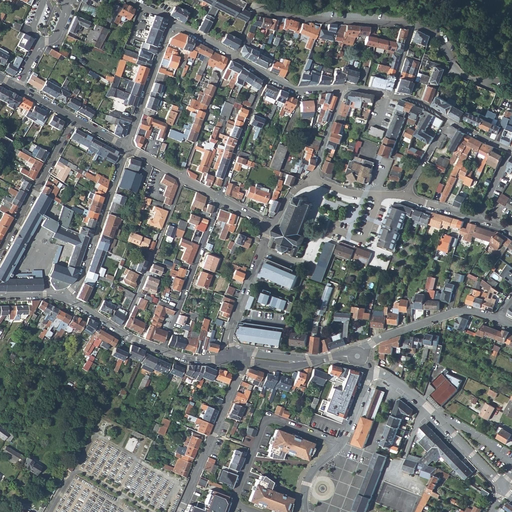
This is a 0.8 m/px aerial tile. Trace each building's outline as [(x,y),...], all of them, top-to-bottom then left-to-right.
[(223,0),(201,0),(210,5),(217,8),(233,17),(234,16),(235,15),(246,21),(249,13),(242,9),(238,7),(225,1),(223,0)] [(237,0),(223,0),(225,1),(238,7),(242,9),(245,4),(237,0)] [(99,9),(88,4),(84,2),(80,10),(95,17),(99,9)] [(120,8),(113,22),(117,24),(120,19),(123,21),(125,17),(129,19),(134,9),(130,7),(130,6),(128,5),(128,6),(123,3),(120,8)] [(106,20),(112,23),(113,22),(120,8),(114,5),(106,20)] [(209,8),(199,27),(206,31),(215,14),(215,12),(217,8),(210,5),(209,8)] [(171,12),(169,15),(182,22),(183,20),(187,13),(174,6),(171,12)] [(137,9),(130,28),(132,29),(134,25),(135,26),(136,22),(147,26),(150,26),(147,34),(147,35),(158,39),(165,19),(137,9)] [(103,40),(107,32),(108,31),(109,30),(75,15),(67,34),(80,40),(99,48),(103,40)] [(250,25),(246,38),(251,39),(251,40),(252,40),(254,34),(252,34),(255,26),(267,29),(267,28),(268,27),(269,19),(255,16),(254,18),(253,21),(252,22),(250,25)] [(276,20),(274,29),(278,29),(277,33),(276,33),(276,37),(275,37),(273,44),(277,45),(278,42),(281,28),(284,19),(277,17),(276,20)] [(267,28),(267,29),(271,30),(267,42),(270,43),(274,29),(276,20),(269,19),(268,27),(267,28)] [(297,22),(289,19),(288,20),(287,24),(285,24),(284,29),(285,30),(286,28),(294,31),(294,32),(298,33),(298,32),(301,24),(297,23),(297,22)] [(14,22),(12,27),(19,31),(22,25),(14,22)] [(317,31),(319,23),(311,22),(311,23),(308,22),(307,25),(301,23),(301,24),(298,32),(309,36),(305,47),(310,49),(311,47),(317,31)] [(326,31),(324,39),(332,40),(335,24),(327,24),(326,31)] [(345,25),(340,24),(340,25),(339,26),(338,27),(336,27),(333,40),(342,42),(343,39),(341,38),(342,36),(343,32),(344,32),(345,25)] [(342,42),(342,43),(351,45),(352,41),(353,36),(355,37),(355,35),(356,30),(357,26),(345,25),(344,32),(343,32),(342,36),(341,38),(343,39),(342,42)] [(356,30),(355,35),(360,35),(364,35),(364,38),(366,38),(366,36),(367,34),(369,26),(357,26),(356,30)] [(130,28),(125,44),(136,47),(145,50),(153,53),(158,39),(147,35),(144,42),(142,41),(141,44),(131,41),(134,30),(132,29),(130,28)] [(375,38),(372,46),(387,50),(385,58),(390,59),(392,51),(394,44),(396,35),(398,29),(391,28),(390,33),(393,34),(392,42),(375,38)] [(317,38),(324,39),(326,31),(318,29),(317,38)] [(396,35),(394,44),(401,46),(406,29),(398,29),(396,35)] [(414,30),(410,42),(423,46),(426,36),(418,31),(414,30)] [(170,38),(168,43),(179,47),(179,49),(181,50),(181,49),(182,49),(186,36),(186,35),(178,32),(170,38)] [(27,51),(30,46),(33,39),(24,33),(20,39),(17,45),(27,51)] [(67,34),(65,39),(74,43),(74,42),(78,44),(80,40),(67,34)] [(223,38),(220,42),(233,49),(236,44),(238,40),(232,37),(225,34),(224,35),(223,38)] [(182,49),(181,52),(185,53),(183,59),(182,59),(180,66),(184,68),(185,64),(187,58),(188,55),(193,40),(186,36),(182,49)] [(366,38),(364,45),(372,46),(375,38),(366,36),(366,38)] [(193,40),(188,55),(194,58),(195,56),(199,44),(193,40)] [(244,41),(243,45),(247,47),(249,44),(257,47),(256,48),(259,49),(261,45),(258,43),(258,42),(252,40),(251,40),(250,42),(249,42),(244,41)] [(202,60),(193,81),(197,83),(198,80),(200,76),(202,72),(204,67),(209,57),(212,51),(199,44),(195,56),(199,58),(201,54),(204,56),(202,60)] [(252,62),(265,69),(270,60),(271,60),(273,50),(270,50),(267,58),(259,55),(264,47),(269,48),(271,48),(274,49),(275,47),(263,44),(261,44),(261,45),(259,49),(256,54),(252,62)] [(388,67),(387,68),(394,70),(401,46),(394,44),(392,51),(390,59),(388,67)] [(247,47),(243,45),(241,52),(242,57),(252,61),(252,62),(256,54),(259,49),(256,48),(255,51),(247,47)] [(0,62),(3,64),(8,53),(7,53),(8,52),(0,47),(0,62)] [(48,47),(44,53),(48,55),(48,53),(57,58),(60,54),(58,53),(48,47)] [(123,49),(120,58),(126,60),(138,64),(148,68),(153,53),(145,50),(136,47),(135,50),(139,51),(138,54),(123,49)] [(61,48),(58,53),(60,54),(64,56),(66,57),(69,52),(61,48)] [(163,58),(166,59),(177,63),(179,57),(175,55),(177,52),(176,51),(177,51),(178,51),(178,50),(173,48),(171,53),(169,52),(165,51),(163,58)] [(212,51),(209,57),(216,61),(213,67),(215,68),(216,66),(222,69),(226,58),(212,51)] [(361,79),(364,80),(371,54),(368,53),(367,57),(366,59),(361,79)] [(423,53),(417,72),(420,74),(421,74),(424,65),(427,66),(425,75),(428,76),(426,82),(433,84),(435,85),(440,69),(437,68),(439,64),(426,60),(428,54),(423,53)] [(5,70),(13,75),(22,59),(18,56),(18,58),(15,58),(12,65),(9,63),(5,70)] [(209,57),(204,67),(206,68),(207,66),(207,64),(213,67),(216,61),(209,57)] [(405,57),(400,71),(414,75),(418,62),(405,57)] [(114,74),(114,75),(120,77),(126,60),(120,58),(116,70),(114,74)] [(163,58),(160,64),(175,69),(176,65),(177,64),(177,63),(166,59),(163,58)] [(282,63),(273,60),(269,71),(280,74),(280,75),(284,76),(288,65),(289,61),(283,59),(282,63)] [(306,59),(296,86),(297,86),(305,85),(310,71),(306,71),(307,69),(309,62),(310,60),(306,59)] [(226,69),(222,78),(226,80),(228,74),(231,76),(229,82),(228,82),(226,86),(228,87),(226,91),(228,92),(230,93),(233,84),(234,83),(235,79),(236,77),(236,75),(240,68),(241,67),(241,66),(238,64),(230,61),(226,69)] [(138,64),(132,81),(142,84),(148,68),(138,64)] [(377,64),(376,70),(386,72),(387,68),(388,67),(377,64)] [(334,71),(330,84),(341,84),(342,80),(346,69),(346,66),(344,66),(344,67),(342,66),(340,68),(339,67),(338,72),(334,71)] [(159,67),(157,72),(164,74),(167,74),(173,76),(173,75),(172,74),(172,72),(165,70),(166,69),(159,67)] [(235,79),(234,83),(239,85),(238,86),(240,87),(240,86),(240,85),(246,74),(247,72),(241,67),(240,68),(236,75),(236,77),(235,79)] [(386,72),(385,75),(392,77),(394,70),(387,68),(386,72)] [(346,69),(342,80),(344,80),(354,83),(357,72),(346,69)] [(310,71),(305,85),(314,84),(318,72),(310,70),(310,71)] [(321,71),(316,84),(327,85),(329,73),(321,71)] [(400,71),(398,78),(411,83),(414,75),(400,71)] [(240,87),(237,93),(240,95),(242,91),(241,90),(244,81),(250,85),(254,76),(247,72),(246,74),(240,85),(240,86),(240,87)] [(32,74),(27,82),(40,89),(45,82),(36,77),(32,74)] [(107,74),(105,79),(108,81),(112,83),(113,77),(107,74)] [(204,88),(202,92),(211,96),(215,86),(218,78),(215,74),(215,76),(211,74),(208,83),(204,82),(201,87),(204,88)] [(420,74),(417,82),(425,84),(426,82),(428,76),(425,75),(421,74),(420,74)] [(112,83),(110,86),(116,88),(120,77),(114,75),(113,77),(112,83)] [(370,77),(368,87),(382,89),(388,91),(392,77),(385,75),(385,77),(382,76),(381,79),(380,79),(370,77)] [(60,88),(55,97),(65,103),(70,94),(68,92),(70,88),(66,86),(69,81),(67,80),(69,77),(66,76),(60,88)] [(254,76),(250,85),(257,89),(261,81),(254,76)] [(48,77),(47,79),(60,87),(61,84),(48,77)] [(398,78),(394,92),(407,94),(411,83),(398,78)] [(45,82),(40,89),(55,97),(60,88),(45,80),(45,82)] [(132,81),(129,80),(125,91),(138,96),(142,84),(132,81)] [(154,82),(149,96),(160,100),(166,81),(162,80),(161,84),(154,82)] [(423,90),(421,100),(429,103),(433,88),(432,88),(433,84),(426,82),(425,84),(423,90)] [(263,90),(261,95),(263,96),(264,95),(266,96),(264,99),(273,103),(274,100),(279,90),(266,85),(263,90)] [(110,86),(106,94),(116,97),(116,96),(125,99),(124,103),(126,104),(126,103),(135,106),(138,96),(125,91),(116,88),(110,86)] [(75,87),(69,97),(70,98),(67,105),(76,110),(81,103),(79,102),(80,99),(75,96),(78,89),(75,87)] [(279,90),(274,100),(276,101),(275,103),(281,106),(286,95),(287,93),(279,90)] [(8,91),(2,101),(4,101),(8,104),(7,105),(13,108),(19,97),(15,95),(14,93),(13,92),(10,92),(8,91)] [(202,92),(199,91),(198,94),(202,95),(200,101),(200,102),(207,106),(211,96),(202,92)] [(345,94),(344,98),(348,99),(347,103),(351,105),(350,108),(354,110),(355,107),(360,93),(352,91),(349,91),(345,94)] [(243,100),(242,104),(249,107),(255,94),(252,93),(252,94),(250,94),(247,101),(243,100)] [(360,93),(355,107),(362,108),(362,106),(365,93),(360,93)] [(365,93),(362,106),(367,108),(367,105),(373,105),(375,96),(375,95),(365,93)] [(325,94),(319,94),(319,95),(317,100),(316,103),(321,104),(321,105),(325,94)] [(330,94),(325,94),(321,105),(321,104),(320,109),(325,111),(325,109),(330,96),(330,94)] [(452,94),(447,102),(448,102),(454,106),(455,106),(456,105),(458,102),(453,99),(455,95),(452,94)] [(281,106),(278,115),(281,116),(284,110),(289,113),(291,110),(296,100),(286,95),(281,106)] [(149,96),(145,108),(152,111),(153,110),(154,110),(156,111),(158,105),(159,106),(161,100),(160,100),(149,96)] [(325,109),(330,111),(335,97),(330,96),(325,109)] [(21,118),(23,119),(29,107),(32,102),(22,97),(17,105),(25,110),(21,118)] [(438,97),(433,106),(437,109),(440,104),(446,107),(448,102),(447,102),(438,97)] [(189,106),(204,112),(207,106),(200,102),(200,101),(197,100),(192,98),(189,106)] [(85,99),(78,111),(90,118),(93,111),(91,110),(91,109),(84,105),(86,101),(86,100),(85,99)] [(317,100),(300,102),(301,112),(315,111),(316,103),(317,100)] [(381,152),(380,154),(390,158),(406,118),(404,117),(407,111),(411,113),(414,105),(415,104),(401,100),(401,101),(400,102),(397,112),(393,122),(392,122),(382,150),(381,151),(381,152)] [(221,112),(219,115),(224,116),(223,119),(227,121),(227,119),(228,116),(232,106),(233,105),(226,102),(224,101),(221,112)] [(227,121),(226,123),(240,128),(244,117),(245,118),(246,113),(249,108),(240,104),(234,102),(233,105),(232,106),(239,109),(234,122),(227,119),(227,121)] [(343,102),(339,112),(347,115),(348,112),(350,108),(351,105),(347,103),(343,102)] [(440,104),(437,109),(449,115),(454,106),(448,102),(446,107),(440,104)] [(268,115),(267,117),(270,119),(271,116),(272,116),(276,105),(273,104),(269,111),(268,115)] [(189,106),(187,105),(186,108),(191,111),(190,115),(194,117),(202,119),(204,112),(189,106)] [(411,113),(409,117),(416,120),(419,115),(420,116),(423,109),(414,105),(411,113)] [(31,116),(29,119),(33,121),(36,115),(40,109),(34,106),(29,115),(31,116)] [(455,106),(450,116),(461,122),(466,112),(455,106)] [(23,119),(22,120),(27,123),(29,119),(26,117),(31,108),(29,107),(23,119)] [(171,107),(165,123),(168,124),(171,125),(172,123),(174,117),(177,109),(172,107),(171,107)] [(36,115),(33,121),(40,125),(37,131),(39,132),(44,123),(44,122),(49,114),(40,109),(36,115)] [(320,109),(317,122),(321,123),(322,120),(325,111),(320,109)] [(322,120),(326,122),(330,111),(325,109),(325,111),(322,120)] [(418,125),(418,127),(419,127),(418,128),(426,132),(427,130),(431,123),(440,128),(444,121),(436,117),(427,112),(425,110),(422,117),(418,125)] [(489,131),(493,123),(497,114),(489,110),(485,120),(481,127),(489,131)] [(491,132),(489,137),(502,142),(505,135),(506,131),(511,116),(511,112),(507,111),(500,127),(493,123),(489,131),(491,132)] [(339,112),(338,114),(347,117),(346,122),(350,123),(352,116),(353,114),(348,112),(347,115),(339,112)] [(465,120),(481,127),(485,120),(479,117),(480,115),(480,113),(476,112),(474,112),(473,115),(468,112),(465,120)] [(219,115),(214,113),(214,115),(219,117),(217,121),(225,125),(226,123),(227,121),(223,119),(224,116),(219,115)] [(250,121),(249,124),(255,126),(254,129),(256,130),(253,137),(256,138),(259,131),(260,125),(264,114),(262,113),(261,117),(252,114),(250,121)] [(142,114),(136,133),(135,134),(144,137),(148,138),(152,126),(160,129),(165,131),(168,124),(165,123),(152,118),(142,114)] [(338,114),(336,121),(345,124),(346,122),(347,117),(338,114)] [(109,115),(108,119),(107,120),(111,121),(110,122),(116,124),(113,133),(120,137),(125,135),(129,122),(118,119),(111,116),(109,115)] [(53,116),(48,124),(58,129),(63,121),(53,116)] [(505,135),(502,142),(510,146),(511,140),(511,116),(506,131),(505,135)] [(192,119),(190,123),(199,126),(201,120),(202,119),(194,117),(193,119),(192,119)] [(217,121),(215,127),(220,128),(218,133),(219,133),(222,134),(225,126),(225,125),(217,121)] [(334,132),(331,141),(338,143),(340,144),(343,135),(342,135),(345,128),(348,129),(349,125),(345,124),(336,121),(332,132),(334,132)] [(184,124),(183,127),(185,128),(197,133),(199,126),(190,123),(188,122),(187,126),(184,124)] [(225,125),(225,126),(232,128),(229,136),(236,138),(240,128),(226,123),(225,125)] [(383,138),(386,130),(373,125),(370,133),(383,138)] [(444,133),(437,146),(441,149),(449,136),(454,140),(459,131),(454,128),(450,125),(448,126),(444,133)] [(210,135),(208,142),(209,142),(214,144),(215,140),(218,133),(220,128),(215,127),(214,126),(213,130),(211,135),(210,135)] [(193,142),(197,133),(185,128),(183,134),(170,129),(167,136),(180,141),(181,138),(185,139),(185,141),(190,143),(190,141),(193,142)] [(406,136),(412,139),(413,139),(414,136),(417,132),(410,128),(406,136)] [(417,132),(414,136),(430,144),(434,137),(426,132),(418,128),(418,129),(417,131),(417,132)] [(75,129),(70,138),(79,143),(84,134),(75,129)] [(454,140),(449,148),(455,151),(466,134),(459,131),(454,140)] [(218,137),(223,139),(222,142),(225,143),(233,146),(236,140),(222,134),(219,133),(218,137)] [(0,134),(0,143),(7,147),(8,145),(11,140),(0,134)] [(84,134),(79,143),(88,148),(91,141),(93,138),(84,134)] [(451,160),(449,164),(451,165),(453,162),(454,162),(457,155),(461,157),(472,137),(466,134),(455,151),(451,160)] [(135,136),(134,139),(136,146),(139,148),(142,143),(143,142),(143,141),(144,139),(135,136)] [(461,157),(458,163),(463,165),(468,156),(467,155),(471,149),(472,149),(472,150),(473,151),(473,152),(475,153),(477,150),(479,151),(483,143),(472,137),(461,157)] [(91,141),(88,148),(87,149),(96,153),(96,152),(97,150),(101,143),(93,138),(91,141)] [(329,140),(327,147),(332,149),(331,152),(335,153),(335,152),(338,143),(331,141),(329,140)] [(208,144),(205,143),(203,149),(211,151),(214,144),(209,142),(208,144)] [(409,149),(408,153),(416,157),(421,160),(424,153),(417,150),(415,149),(417,145),(411,142),(409,149)] [(118,152),(101,143),(97,150),(96,152),(100,154),(100,155),(103,157),(106,159),(115,163),(118,152)] [(220,145),(219,148),(231,153),(233,146),(225,143),(224,147),(220,145)] [(278,144),(269,167),(278,170),(286,147),(278,144)] [(478,170),(482,172),(494,147),(485,144),(479,156),(484,159),(478,170)] [(24,154),(25,154),(33,158),(34,157),(43,162),(48,152),(35,145),(34,147),(35,148),(31,154),(26,151),(24,154)] [(196,146),(195,149),(203,152),(197,170),(203,172),(205,167),(207,161),(208,158),(210,154),(211,151),(203,149),(196,146)] [(219,148),(216,147),(216,149),(217,149),(217,151),(219,152),(218,155),(228,159),(231,153),(219,148)] [(298,170),(297,172),(301,173),(303,169),(305,169),(305,168),(311,152),(312,149),(305,147),(304,150),(305,150),(306,151),(304,159),(301,159),(301,160),(298,170)] [(398,154),(397,157),(406,160),(408,154),(408,153),(409,149),(406,148),(404,156),(398,154)] [(25,154),(24,153),(23,153),(19,151),(17,155),(32,163),(29,168),(37,172),(42,163),(33,158),(25,154)] [(239,151),(237,156),(247,160),(249,155),(239,151)] [(305,168),(305,169),(310,171),(315,156),(313,155),(314,153),(311,152),(305,168)] [(331,153),(329,157),(327,156),(322,171),(324,171),(323,175),(332,178),(333,175),(332,174),(335,164),(332,163),(335,153),(331,152),(331,153)] [(487,163),(497,168),(503,157),(493,152),(487,163)] [(218,155),(215,162),(217,162),(226,165),(228,159),(218,155)] [(233,169),(239,171),(241,164),(249,167),(249,166),(253,167),(254,163),(247,160),(237,156),(233,169)] [(395,156),(394,159),(401,162),(399,167),(395,166),(394,170),(393,170),(390,179),(399,181),(406,160),(397,157),(395,156)] [(431,156),(428,163),(436,167),(445,171),(449,164),(444,161),(445,159),(439,157),(438,159),(431,156)] [(59,157),(57,161),(64,165),(66,166),(68,162),(59,157)] [(130,159),(127,167),(136,171),(139,162),(130,159)] [(347,171),(346,175),(347,176),(351,184),(353,182),(357,181),(364,183),(366,183),(367,181),(370,182),(371,181),(373,174),(371,173),(375,162),(374,162),(365,160),(364,163),(355,160),(352,161),(351,160),(350,164),(347,171)] [(64,165),(57,161),(54,167),(60,169),(56,177),(63,182),(70,168),(66,166),(64,165)] [(68,162),(66,166),(70,168),(76,171),(77,170),(75,169),(76,166),(68,162)] [(216,168),(216,169),(224,172),(226,165),(217,162),(216,164),(214,168),(216,168)] [(441,200),(440,201),(444,203),(447,196),(448,196),(457,178),(455,177),(460,168),(461,168),(463,165),(458,163),(449,182),(442,196),(441,200)] [(470,168),(464,166),(460,174),(461,174),(459,178),(464,181),(470,170),(470,168)] [(21,168),(19,172),(24,175),(33,180),(37,172),(29,168),(28,172),(21,168)] [(123,169),(117,187),(123,189),(136,193),(141,175),(123,169)] [(216,169),(211,183),(219,187),(221,181),(220,181),(224,172),(216,169)] [(187,170),(187,171),(189,177),(194,180),(197,176),(187,170)] [(206,180),(204,185),(208,187),(212,176),(207,174),(203,172),(202,175),(204,176),(204,178),(205,178),(206,180)] [(94,177),(86,173),(84,176),(96,183),(100,176),(96,174),(94,177)] [(169,205),(172,199),(176,187),(174,180),(170,178),(170,179),(168,178),(168,176),(164,174),(160,182),(166,186),(163,196),(165,197),(163,203),(169,205)] [(286,174),(283,184),(290,187),(293,177),(286,174)] [(16,186),(15,188),(25,193),(32,181),(25,177),(23,176),(20,181),(22,182),(19,188),(16,186)] [(109,180),(100,176),(96,183),(106,188),(107,184),(109,180)] [(470,178),(467,177),(464,181),(463,183),(470,186),(473,180),(470,178)] [(276,184),(270,200),(277,202),(277,201),(275,200),(279,191),(281,185),(279,185),(281,180),(277,179),(276,184)] [(52,183),(47,180),(40,193),(50,199),(52,196),(50,195),(55,186),(52,183)] [(436,190),(441,193),(445,184),(440,182),(436,190)] [(96,183),(94,186),(97,187),(97,188),(105,192),(106,188),(96,183)] [(228,183),(224,194),(229,196),(241,199),(242,194),(238,192),(239,188),(233,186),(233,185),(228,183)] [(255,187),(251,198),(265,203),(269,193),(266,192),(259,189),(260,187),(260,186),(256,184),(255,187)] [(245,196),(251,198),(255,187),(250,185),(248,190),(247,190),(245,196)] [(9,187),(7,191),(12,195),(14,196),(13,198),(20,202),(25,193),(15,188),(14,187),(13,189),(9,187)] [(117,187),(109,211),(119,214),(124,197),(121,196),(123,189),(117,187)] [(90,192),(88,198),(89,198),(101,203),(104,193),(98,190),(98,192),(95,191),(94,191),(93,194),(90,192)] [(0,290),(42,290),(42,280),(42,278),(30,279),(16,279),(5,279),(23,248),(21,247),(28,234),(30,235),(38,222),(40,216),(41,214),(50,199),(40,193),(19,231),(2,260),(0,264),(0,290)] [(192,203),(189,209),(191,210),(193,210),(194,207),(201,209),(202,206),(205,197),(195,193),(192,203)] [(456,199),(453,205),(461,208),(466,198),(462,196),(462,195),(459,194),(456,199)] [(499,200),(498,202),(505,206),(509,198),(503,194),(502,197),(499,200)] [(4,197),(3,198),(17,206),(20,202),(13,198),(12,199),(10,198),(6,196),(5,198),(4,197)] [(151,199),(143,196),(139,208),(142,209),(144,203),(148,205),(151,199)] [(290,254),(297,257),(298,256),(297,256),(300,247),(301,247),(301,246),(303,246),(302,245),(305,237),(306,237),(307,236),(305,235),(304,235),(303,236),(300,235),(302,230),(303,231),(304,230),(302,229),(304,225),(305,226),(305,225),(304,224),(306,220),(307,221),(307,220),(306,219),(308,215),(309,216),(309,215),(308,214),(309,210),(311,211),(311,210),(310,209),(311,206),(312,206),(312,205),(312,204),(311,204),(308,203),(308,202),(309,200),(308,199),(307,198),(306,199),(305,199),(303,198),(302,197),(302,196),(299,197),(299,198),(298,199),(297,199),(295,198),(295,197),(294,197),(294,198),(293,197),(293,198),(294,198),(293,202),(291,201),(291,202),(292,203),(291,207),(290,206),(289,207),(290,208),(289,212),(288,211),(287,212),(288,213),(287,216),(286,216),(285,217),(286,218),(285,221),(284,221),(283,222),(284,222),(283,227),(280,226),(280,225),(279,224),(279,225),(277,225),(278,226),(275,234),(274,234),(273,235),(275,236),(271,246),(270,246),(270,247),(276,249),(276,248),(281,250),(280,251),(281,252),(282,251),(285,252),(285,253),(286,253),(287,252),(290,254)] [(1,204),(0,205),(0,210),(3,212),(11,217),(17,206),(3,198),(1,201),(3,202),(1,205),(1,204)] [(89,198),(87,203),(89,205),(99,208),(101,203),(89,198)] [(269,200),(267,203),(270,204),(268,210),(270,211),(268,216),(272,217),(275,213),(278,203),(277,202),(270,200),(269,200)] [(206,207),(202,206),(201,209),(200,210),(210,214),(213,206),(207,204),(206,207)] [(428,224),(433,212),(427,211),(427,212),(427,213),(425,213),(423,212),(421,212),(419,211),(420,210),(416,209),(416,210),(414,210),(414,209),(400,204),(394,205),(394,207),(390,206),(388,213),(390,213),(386,223),(387,224),(386,227),(384,227),(382,227),(379,237),(380,237),(381,237),(379,244),(393,250),(400,233),(398,233),(399,229),(401,230),(407,214),(408,215),(411,217),(413,218),(414,218),(413,222),(426,226),(427,224),(428,224)] [(63,205),(58,223),(67,228),(73,210),(63,205)] [(89,205),(88,210),(97,213),(99,208),(89,205)] [(167,211),(154,206),(152,211),(155,212),(152,220),(150,225),(161,229),(163,224),(162,223),(163,221),(164,221),(167,211)] [(74,207),(73,210),(78,213),(82,215),(84,212),(74,207)] [(85,209),(83,215),(85,216),(89,218),(95,220),(97,213),(88,210),(85,209)] [(219,209),(216,220),(222,222),(224,223),(222,228),(218,238),(223,240),(227,230),(229,224),(226,223),(230,213),(219,209)] [(109,211),(105,224),(116,228),(116,227),(118,228),(119,224),(118,224),(119,221),(121,222),(121,220),(125,222),(125,221),(126,221),(128,217),(119,214),(109,211)] [(3,212),(0,217),(0,224),(6,227),(12,217),(11,217),(3,212)] [(433,212),(428,224),(430,225),(441,228),(441,227),(442,225),(443,225),(445,224),(449,226),(451,226),(457,229),(458,226),(460,220),(437,213),(436,213),(433,212)] [(206,225),(208,220),(198,216),(190,213),(187,222),(195,225),(196,221),(198,222),(206,225)] [(229,224),(227,230),(232,232),(235,226),(234,226),(231,225),(234,214),(230,213),(226,223),(229,224)] [(40,216),(38,222),(42,223),(41,225),(54,232),(58,223),(44,216),(41,214),(40,216)] [(80,227),(78,233),(89,237),(92,227),(95,220),(89,218),(85,216),(83,221),(86,222),(84,228),(80,227)] [(179,220),(176,228),(183,231),(187,222),(179,220)] [(54,266),(51,275),(49,281),(49,282),(51,282),(51,284),(55,290),(56,290),(58,290),(61,289),(64,288),(66,287),(68,285),(70,283),(72,281),(76,274),(86,245),(89,237),(78,233),(67,228),(58,223),(54,232),(52,236),(66,242),(74,245),(67,268),(66,270),(54,266)] [(205,225),(198,223),(196,229),(203,232),(205,225)] [(473,224),(469,223),(467,229),(462,227),(462,228),(460,234),(464,236),(463,240),(471,243),(473,237),(476,227),(476,226),(477,225),(473,224)] [(104,226),(101,234),(111,237),(112,233),(117,235),(119,229),(116,228),(105,224),(104,226)] [(176,228),(168,225),(165,235),(167,236),(172,238),(174,234),(181,237),(183,231),(176,228)] [(476,227),(473,237),(484,241),(490,231),(480,228),(480,229),(476,227)] [(490,231),(484,241),(485,241),(490,243),(496,234),(496,233),(497,233),(496,233),(490,231)] [(496,233),(496,234),(490,243),(488,245),(487,246),(494,252),(496,251),(501,246),(503,248),(498,255),(500,257),(509,246),(511,241),(511,240),(498,231),(496,233)] [(131,232),(127,241),(128,241),(139,245),(138,248),(144,250),(145,248),(146,248),(149,239),(131,232)] [(230,249),(228,253),(232,255),(235,246),(238,248),(239,245),(247,248),(251,239),(244,237),(238,233),(233,242),(230,249)] [(21,247),(23,248),(30,235),(28,234),(21,247)] [(101,234),(96,248),(106,251),(107,247),(110,248),(113,247),(116,239),(111,237),(101,234)] [(196,244),(181,238),(178,245),(186,247),(181,259),(185,261),(185,262),(189,264),(193,253),(192,253),(193,251),(194,251),(196,244)] [(338,247),(336,254),(352,259),(352,258),(355,248),(340,242),(338,247)] [(318,264),(313,279),(322,282),(335,246),(326,243),(318,264)] [(198,245),(196,244),(194,251),(193,251),(192,253),(193,253),(189,264),(191,264),(198,245)] [(55,264),(61,246),(58,245),(49,274),(51,275),(54,266),(66,270),(67,268),(55,264)] [(91,262),(86,277),(95,281),(97,275),(102,277),(103,274),(105,269),(100,267),(101,264),(105,266),(107,260),(103,259),(106,251),(96,248),(91,262)] [(355,248),(352,258),(367,265),(371,253),(355,248)] [(207,254),(202,268),(212,272),(217,258),(207,254)] [(135,259),(133,259),(133,260),(131,261),(129,268),(131,268),(130,269),(140,273),(142,269),(145,260),(136,256),(135,259)] [(265,258),(259,273),(263,275),(268,263),(293,273),(294,271),(294,270),(293,270),(265,258)] [(259,273),(258,277),(262,279),(264,276),(293,288),(299,273),(294,271),(293,273),(268,263),(263,275),(259,273)] [(162,268),(152,264),(149,271),(159,275),(162,268)] [(234,271),(232,276),(231,278),(240,281),(246,267),(242,266),(242,268),(236,265),(234,271)] [(511,268),(508,265),(500,276),(511,284),(511,268)] [(177,270),(175,277),(182,280),(184,274),(186,275),(188,270),(179,267),(177,270)] [(122,280),(123,283),(133,288),(135,285),(135,282),(133,281),(134,279),(135,280),(138,275),(126,268),(123,273),(126,274),(122,280)] [(200,276),(199,275),(196,284),(206,288),(211,275),(201,272),(200,276)] [(97,275),(95,281),(110,286),(112,282),(113,280),(102,277),(97,275)] [(158,279),(147,275),(145,283),(155,287),(158,279)] [(168,275),(164,284),(167,285),(169,280),(172,281),(171,284),(172,285),(171,288),(178,291),(182,280),(175,277),(171,276),(168,275)] [(264,276),(262,279),(292,291),(293,288),(264,276)] [(426,294),(425,309),(433,310),(434,303),(434,298),(436,291),(433,290),(436,278),(429,276),(427,284),(426,286),(426,294)] [(86,277),(76,298),(84,302),(91,287),(93,288),(95,281),(86,277)] [(491,278),(487,282),(492,286),(495,288),(498,283),(491,278)] [(484,280),(481,285),(489,291),(492,286),(487,282),(484,280)] [(145,283),(142,289),(154,294),(156,287),(155,287),(145,283)] [(317,314),(315,321),(319,322),(322,315),(323,315),(333,287),(330,287),(331,284),(327,283),(326,287),(320,303),(317,314)] [(444,290),(441,301),(450,303),(455,285),(449,283),(447,290),(444,290)] [(228,286),(225,293),(231,295),(234,288),(228,286)] [(495,288),(492,286),(489,291),(488,293),(486,296),(484,300),(482,308),(493,312),(497,299),(493,298),(494,294),(497,295),(500,291),(495,288)] [(123,288),(120,296),(122,297),(122,295),(127,298),(128,295),(133,297),(134,294),(123,288)] [(468,295),(466,303),(467,304),(474,306),(476,299),(477,297),(480,298),(481,292),(472,289),(471,292),(473,292),(472,296),(468,295)] [(434,303),(433,310),(439,310),(440,301),(442,294),(438,293),(438,291),(436,291),(434,298),(434,303)] [(265,293),(264,292),(260,301),(285,310),(287,311),(291,312),(293,303),(272,295),(267,294),(264,293),(265,293)] [(476,299),(474,306),(482,308),(484,300),(486,296),(488,293),(484,292),(480,298),(477,297),(476,299)] [(413,303),(412,309),(425,309),(426,294),(417,294),(417,297),(413,297),(413,303)] [(255,297),(251,296),(246,309),(250,309),(254,300),(255,297)] [(137,305),(135,305),(139,307),(143,309),(147,300),(143,299),(140,298),(137,305)] [(353,305),(352,313),(355,313),(355,318),(365,319),(370,319),(372,310),(374,298),(370,298),(368,309),(356,307),(357,304),(354,303),(353,305)] [(222,301),(218,310),(223,312),(222,315),(227,318),(229,313),(228,313),(231,305),(232,305),(233,302),(224,299),(223,301),(222,301)] [(409,300),(402,299),(401,303),(400,311),(408,313),(409,303),(409,300)] [(27,303),(27,306),(28,314),(31,314),(39,300),(32,301),(32,302),(30,303),(29,302),(28,302),(27,303)] [(41,300),(36,308),(42,311),(47,303),(42,300),(41,300)] [(103,300),(99,310),(110,315),(113,309),(115,306),(103,300)] [(158,301),(157,304),(171,310),(173,306),(158,301)] [(388,324),(398,325),(400,311),(401,303),(397,302),(395,304),(394,313),(390,313),(388,324)] [(42,311),(42,312),(46,314),(43,319),(46,321),(47,319),(49,320),(45,326),(48,327),(54,317),(58,310),(47,303),(42,311)] [(115,309),(109,319),(119,326),(125,315),(126,312),(125,311),(124,312),(119,308),(120,306),(116,303),(115,306),(113,309),(115,309)] [(157,304),(156,305),(154,312),(146,333),(144,339),(150,341),(151,338),(162,342),(166,331),(163,329),(162,330),(158,329),(165,312),(172,315),(174,310),(171,310),(157,304)] [(135,305),(130,317),(133,318),(139,307),(135,305)] [(13,319),(12,320),(19,320),(19,318),(25,317),(28,315),(28,314),(27,306),(15,306),(15,314),(15,315),(13,319)] [(374,309),(373,315),(374,315),(372,327),(384,329),(386,317),(383,317),(384,314),(388,315),(389,308),(385,307),(384,311),(374,309)] [(46,331),(43,335),(49,338),(52,333),(49,331),(51,327),(55,329),(64,313),(58,310),(54,317),(48,327),(46,331)] [(79,312),(75,310),(72,315),(73,315),(67,326),(67,325),(66,326),(64,330),(67,332),(69,332),(71,328),(78,332),(84,322),(80,320),(77,318),(76,317),(79,312)] [(56,340),(58,340),(64,330),(66,326),(66,324),(70,316),(64,313),(55,329),(58,331),(55,337),(57,338),(56,340)] [(339,334),(329,337),(330,339),(332,343),(330,343),(332,350),(343,346),(348,344),(349,325),(351,314),(348,314),(336,313),(335,320),(345,321),(344,338),(341,339),(340,336),(339,337),(339,334)] [(181,329),(185,330),(187,331),(189,327),(182,325),(185,316),(184,316),(179,315),(176,323),(182,326),(181,329)] [(127,322),(125,327),(140,334),(145,323),(133,318),(130,317),(127,322)] [(460,317),(455,328),(476,336),(477,335),(477,334),(472,332),(467,330),(467,331),(465,330),(469,320),(460,317)] [(88,318),(81,330),(90,335),(88,338),(90,339),(83,350),(86,352),(90,344),(93,339),(95,337),(99,329),(100,326),(88,318)] [(185,338),(182,349),(194,352),(197,341),(189,339),(190,335),(194,321),(191,320),(189,327),(187,331),(186,335),(185,338)] [(197,341),(194,352),(199,353),(201,349),(202,349),(205,337),(206,334),(205,332),(203,332),(204,329),(206,330),(208,323),(202,321),(198,338),(197,341)] [(240,322),(239,326),(285,332),(286,328),(284,328),(240,322)] [(477,334),(477,335),(484,337),(485,335),(496,339),(500,331),(486,327),(486,326),(483,325),(477,334)] [(86,352),(84,354),(86,355),(87,353),(89,354),(94,346),(97,347),(98,344),(100,345),(101,343),(101,342),(101,341),(105,333),(103,332),(105,328),(100,326),(99,329),(95,337),(93,339),(90,344),(86,352)] [(246,327),(239,326),(236,333),(241,343),(281,349),(285,332),(246,327)] [(312,345),(311,353),(320,354),(321,338),(317,337),(318,326),(314,326),(313,336),(312,336),(311,345),(312,345)] [(207,345),(206,350),(215,352),(216,349),(217,348),(217,345),(214,344),(215,339),(213,338),(215,330),(212,329),(209,338),(207,345)] [(171,335),(167,345),(182,349),(185,338),(186,335),(187,331),(185,330),(183,335),(185,335),(184,338),(182,337),(171,335)] [(500,331),(496,339),(505,342),(509,334),(509,332),(503,330),(502,332),(500,331)] [(112,337),(105,333),(101,341),(101,342),(101,343),(100,345),(99,346),(106,349),(109,344),(112,346),(116,340),(112,338),(112,337)] [(294,333),(292,345),(306,346),(307,334),(294,333)] [(427,334),(423,357),(427,358),(429,349),(437,350),(438,345),(439,336),(427,334)] [(382,342),(380,353),(385,353),(387,353),(393,354),(393,353),(397,353),(398,347),(401,347),(409,348),(410,339),(403,338),(403,335),(382,342)] [(410,339),(409,348),(408,353),(416,354),(416,348),(422,348),(422,345),(423,345),(424,339),(418,339),(418,338),(412,337),(412,338),(410,338),(410,339)] [(330,339),(323,341),(321,354),(332,350),(330,343),(332,343),(330,339)] [(493,346),(492,349),(499,352),(502,346),(498,343),(496,347),(493,346)] [(131,345),(122,363),(126,365),(129,358),(139,362),(144,351),(131,345)] [(437,350),(434,362),(439,363),(442,350),(443,346),(438,345),(437,350)] [(113,370),(117,372),(126,352),(114,347),(110,355),(118,358),(115,364),(115,366),(113,370)] [(141,367),(150,372),(152,369),(157,359),(145,353),(140,363),(142,364),(141,367)] [(157,359),(152,369),(155,370),(155,371),(160,373),(165,375),(169,364),(157,359)] [(14,364),(8,360),(5,365),(11,369),(14,364)] [(82,368),(86,371),(89,366),(91,362),(87,360),(82,368)] [(168,372),(166,377),(168,378),(170,373),(180,377),(183,368),(172,363),(168,372)] [(178,384),(175,391),(179,392),(180,390),(182,385),(181,385),(182,381),(182,382),(185,375),(197,381),(204,366),(187,365),(179,383),(178,384)] [(327,374),(336,378),(343,381),(340,390),(333,387),(327,401),(324,410),(333,414),(334,411),(338,412),(337,415),(344,417),(359,376),(356,374),(357,371),(348,368),(340,367),(330,365),(327,373),(327,374)] [(195,387),(194,390),(198,392),(203,381),(202,381),(203,378),(210,381),(210,380),(215,370),(204,366),(197,381),(195,387)] [(295,379),(291,389),(293,389),(295,386),(297,387),(298,383),(304,385),(308,375),(310,367),(303,368),(302,372),(298,371),(297,373),(295,379)] [(243,375),(241,380),(245,381),(245,379),(249,380),(250,381),(251,378),(253,379),(256,371),(247,368),(244,376),(243,375)] [(215,370),(210,380),(213,381),(214,379),(226,383),(230,374),(225,372),(226,371),(222,370),(222,371),(218,369),(217,371),(215,370)] [(313,369),(306,388),(309,389),(312,382),(323,386),(327,374),(327,373),(313,369)] [(436,389),(431,395),(442,406),(457,391),(462,380),(447,374),(449,372),(447,369),(431,384),(436,389)] [(253,379),(253,380),(258,382),(262,373),(262,372),(256,370),(256,371),(253,379)] [(266,374),(262,385),(265,386),(272,389),(272,388),(273,386),(277,375),(278,372),(274,371),(272,376),(267,374),(266,374)] [(258,382),(257,387),(261,388),(262,385),(266,374),(262,373),(258,382)] [(140,385),(143,387),(147,380),(147,379),(148,376),(145,375),(144,378),(143,377),(140,385)] [(277,375),(273,386),(276,387),(286,391),(290,380),(277,375)] [(234,404),(243,408),(248,395),(251,385),(248,384),(245,389),(243,394),(237,392),(232,403),(234,404)] [(187,393),(192,395),(192,393),(194,390),(195,387),(192,386),(191,388),(189,388),(187,393)] [(366,406),(378,411),(384,394),(383,392),(382,391),(376,389),(375,389),(373,390),(366,406)] [(490,389),(488,394),(495,398),(498,393),(490,389)] [(86,394),(84,399),(94,404),(97,400),(86,394)] [(431,395),(427,399),(438,410),(442,406),(431,395)] [(222,399),(215,397),(213,402),(220,405),(222,399)] [(308,413),(313,415),(319,399),(314,397),(308,413)] [(398,400),(393,414),(403,418),(405,413),(412,415),(413,410),(401,399),(398,400)] [(511,399),(503,413),(511,417),(511,399),(511,400),(511,399)] [(188,403),(184,413),(188,415),(193,405),(188,403)] [(495,408),(487,403),(480,415),(488,420),(495,408)] [(234,404),(228,416),(238,420),(243,408),(234,404)] [(277,405),(273,413),(281,416),(281,414),(283,410),(284,408),(277,405)] [(205,410),(202,419),(212,423),(218,411),(207,406),(205,410)] [(364,417),(374,421),(378,411),(366,406),(363,416),(364,417)] [(393,414),(389,425),(400,428),(403,418),(393,414)] [(188,415),(187,418),(187,419),(196,423),(199,425),(196,432),(207,436),(212,424),(188,415)] [(364,417),(362,419),(353,443),(355,444),(355,445),(364,448),(374,421),(364,417)] [(387,429),(384,438),(382,445),(391,448),(397,450),(399,451),(406,431),(400,428),(389,425),(387,429)] [(429,452),(442,439),(428,425),(425,425),(422,428),(419,436),(422,439),(419,441),(429,452)] [(256,430),(247,427),(245,434),(254,437),(256,430)] [(503,428),(500,427),(498,431),(501,432),(497,438),(506,443),(511,434),(503,429),(503,428)] [(267,451),(268,452),(266,455),(266,456),(269,457),(271,458),(280,459),(283,453),(283,450),(292,453),(291,454),(304,459),(306,455),(308,456),(308,455),(309,455),(309,454),(310,454),(310,453),(310,452),(311,452),(311,451),(311,450),(312,450),(312,449),(310,448),(312,444),(297,438),(297,439),(291,437),(291,436),(275,430),(272,438),(273,438),(270,444),(269,444),(267,450),(267,451)] [(187,435),(184,444),(196,449),(202,437),(192,433),(191,436),(187,435)] [(422,458),(418,462),(420,463),(428,465),(434,460),(437,462),(440,459),(442,456),(444,458),(452,450),(442,439),(429,452),(422,458)] [(175,452),(174,456),(177,457),(190,463),(192,459),(192,458),(193,458),(196,449),(184,444),(180,454),(175,452)] [(1,453),(5,455),(16,461),(18,462),(22,456),(5,446),(1,453)] [(217,466),(216,468),(220,469),(235,474),(236,471),(238,471),(245,454),(234,450),(227,467),(225,466),(226,464),(218,462),(217,466)] [(452,450),(444,458),(445,460),(454,469),(454,468),(462,460),(452,450)] [(371,466),(353,511),(361,511),(365,511),(387,457),(376,453),(371,466)] [(16,461),(5,455),(4,457),(14,464),(16,461)] [(22,456),(18,462),(22,465),(26,458),(22,456)] [(164,463),(162,467),(185,477),(191,463),(190,463),(177,457),(176,459),(173,467),(168,465),(169,463),(165,461),(164,463)] [(22,465),(22,466),(36,474),(40,467),(26,458),(22,465)] [(418,462),(407,459),(403,470),(414,474),(418,462)] [(462,460),(454,468),(466,480),(473,472),(462,460)] [(206,461),(203,469),(207,471),(213,474),(216,468),(217,466),(213,464),(206,461)] [(71,462),(67,469),(69,471),(71,472),(75,464),(71,462)] [(432,480),(438,468),(428,465),(420,463),(418,468),(423,469),(421,476),(432,480)] [(431,495),(439,499),(441,495),(433,491),(434,489),(435,489),(440,478),(441,475),(448,479),(450,475),(438,468),(432,480),(426,492),(431,495)] [(235,474),(220,469),(217,480),(228,484),(227,487),(230,488),(236,475),(235,474)] [(259,475),(257,480),(256,479),(253,487),(254,487),(253,490),(251,489),(252,490),(248,501),(254,503),(255,502),(262,505),(262,506),(272,510),(273,509),(276,510),(276,511),(288,511),(289,511),(289,509),(290,507),(290,506),(290,505),(290,503),(288,502),(290,498),(282,495),(282,496),(279,495),(280,494),(273,492),(273,493),(269,491),(270,490),(267,489),(270,483),(271,484),(271,482),(264,477),(259,475)] [(52,483),(57,485),(61,479),(58,477),(56,480),(54,479),(53,480),(52,483)] [(222,486),(200,477),(197,484),(205,488),(207,483),(221,488),(222,486)] [(475,488),(475,489),(487,497),(489,493),(483,489),(481,491),(475,488)] [(188,505),(184,511),(226,511),(231,499),(210,491),(205,504),(203,510),(196,508),(194,507),(188,505)] [(424,497),(420,504),(424,506),(425,506),(429,499),(424,497)]
